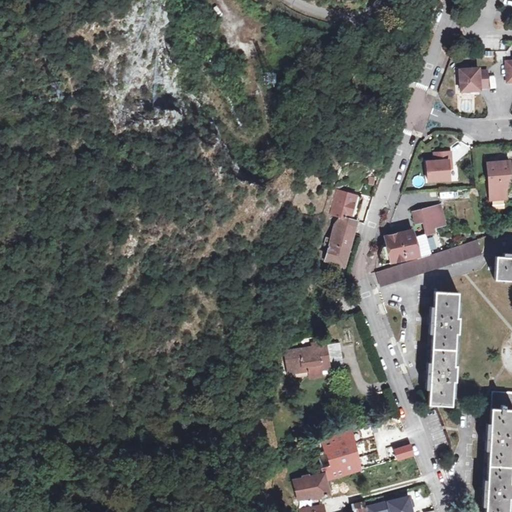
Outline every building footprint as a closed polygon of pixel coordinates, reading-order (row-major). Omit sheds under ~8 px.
[(480,91),(479,88),(488,88),(487,72),(479,72),(479,70),(459,71),(460,92),(480,91)] [(426,162),(428,181),(449,179),(448,169),(448,161),(451,161),(450,152),(434,153),(435,161),(426,162)] [(494,157),(475,158),(476,180),(495,179),(495,176),(503,175),(502,159),(494,160),(494,157)] [(489,197),(499,196),(499,191),(503,191),(511,182),(508,180),(507,175),(510,174),(509,161),(487,163),(489,197)] [(342,235),(332,266),(334,267),(350,272),(357,249),(364,228),(362,226),(365,216),(370,202),(354,197),(346,223),(350,224),(342,235)] [(440,206),(433,208),(438,227),(445,225),(440,206)] [(438,227),(433,208),(414,214),(417,225),(426,222),(429,236),(436,234),(434,228),(438,227)] [(414,231),(387,238),(385,242),(380,256),(383,266),(417,258),(419,257),(416,240),(414,231)] [(431,251),(437,249),(434,237),(428,238),(431,251)] [(425,238),(416,240),(419,257),(417,258),(417,260),(429,256),(425,238)] [(429,256),(417,260),(377,274),(382,287),(482,254),(477,240),(429,256)] [(494,278),(509,279),(509,282),(511,282),(511,252),(502,252),(502,256),(495,256),(494,278)] [(334,267),(332,266),(325,264),(322,273),(331,276),(334,267)] [(329,284),(331,276),(322,273),(319,282),(329,284)] [(435,308),(431,307),(427,389),(430,390),(429,405),(453,406),(454,383),(456,383),(457,366),(455,366),(456,335),(458,334),(459,318),(457,318),(458,293),(436,292),(435,308)] [(311,374),(312,377),(312,378),(324,376),(324,370),(332,369),(344,368),(339,343),(288,353),(291,377),(311,374)] [(503,409),(505,392),(494,391),(493,408),(503,409)] [(511,392),(505,392),(503,409),(493,408),(492,408),(491,424),(487,423),(482,505),(485,506),(484,511),(508,511),(509,499),(511,499),(511,498),(511,482),(510,483),(511,460),(511,392)] [(328,474),(329,482),(365,470),(359,452),(378,446),(377,440),(383,439),(382,429),(383,428),(382,427),(316,444),(320,475),(328,474)] [(393,451),(397,462),(415,456),(411,445),(393,451)] [(299,502),(301,510),(325,506),(322,497),(331,495),(329,482),(328,474),(320,475),(293,482),(299,502)] [(414,511),(411,495),(386,503),(370,507),(371,511),(414,511)] [(346,511),(358,511),(357,503),(346,505),(346,511)]
